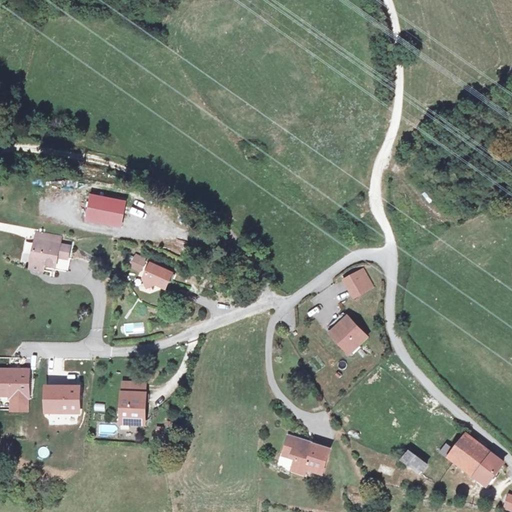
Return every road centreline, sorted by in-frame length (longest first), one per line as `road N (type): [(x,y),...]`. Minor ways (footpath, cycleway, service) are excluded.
road 1 (unclassified): [(511,455),(398,348),(389,305),(392,255),(385,249),(351,252),(289,294),(189,330)]
road 2 (track): [(392,255),(381,179),(403,71),(390,0)]
road 3 (unknown): [(9,345),(132,350),(189,330)]
road 4 (unknown): [(271,300),(272,388),(285,407),(331,435)]
